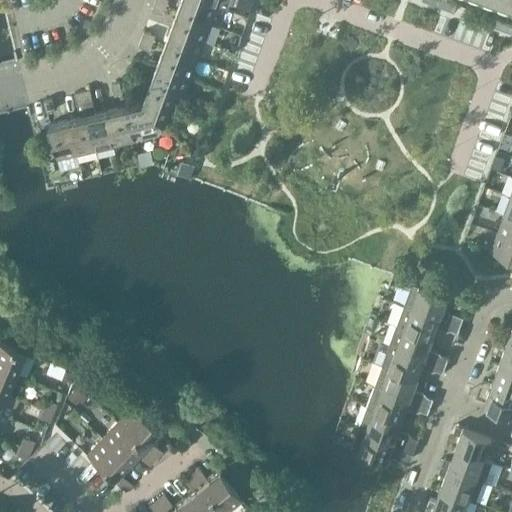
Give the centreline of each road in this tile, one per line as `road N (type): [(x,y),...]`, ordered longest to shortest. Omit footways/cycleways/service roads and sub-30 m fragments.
road 1 (residential): [(408,511),(484,308),(511,297)]
road 2 (residential): [(496,64),(324,0)]
road 3 (residential): [(0,87),(98,60),(130,0)]
